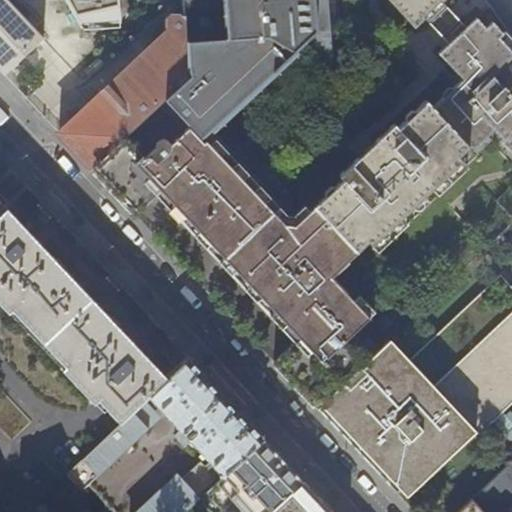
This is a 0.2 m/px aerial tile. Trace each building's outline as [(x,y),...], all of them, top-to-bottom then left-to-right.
[(183,7),(172,7),(163,18),(164,24),(168,27),(98,92),(40,33),(52,21),(39,8),(27,19),(8,0),(0,0),(0,67),(34,104),(74,146),(93,166),(165,96),(187,74),(185,36),(183,7)] [(71,0),(82,15),(121,13),(120,0),(71,0)] [(457,156),(468,146),(471,150),(497,128),(505,137),(502,139),(511,150),(511,49),(500,35),(504,32),(491,19),(485,25),(475,14),(462,25),(463,26),(436,50),(459,76),(428,104),(425,101),(397,127),(394,124),(374,142),(378,145),(360,162),(356,158),(337,177),(340,181),(299,218),(284,218),(208,134),(298,49),(315,66),(314,71),(316,75),(319,76),(323,75),(333,86),(347,72),(340,0),(221,0),(224,33),(185,36),(187,74),(165,96),(93,166),(129,204),(135,210),(161,187),(216,245),(272,304),(301,335),(275,359),(300,386),(319,405),(367,361),(346,339),(370,317),(331,275),(366,242),(369,245),(461,160),(457,156)] [(392,0),(413,24),(424,14),(423,13),(437,0),(392,0)] [(0,215),(9,207),(0,198),(0,215)] [(9,207),(0,215),(0,301),(8,311),(12,307),(66,364),(62,368),(94,402),(98,398),(120,421),(132,409),(149,394),(168,376),(128,334),(93,297),(37,238),(9,207)] [(408,492),(477,427),(481,431),(494,419),(499,414),(511,402),(511,283),(510,281),(511,279),(511,273),(508,269),(412,357),(393,336),(367,361),(319,405),(335,423),(398,489),(402,485),(408,492)] [(168,376),(149,394),(182,430),(177,435),(188,447),(193,442),(211,461),(206,465),(202,461),(147,511),(120,511),(90,482),(150,428),(132,409),(120,421),(62,475),(83,511),(183,511),(201,496),(263,437),(251,424),(222,393),(199,369),(188,357),(168,376)] [(511,409),(511,408),(502,417),(499,414),(494,419),(511,438),(511,409)] [(263,437),(201,496),(216,511),(220,511),(234,500),(245,511),(267,511),(303,479),(276,450),(263,437)] [(511,511),(511,460),(507,462),(508,467),(459,511),(511,511)] [(303,479),(267,511),(333,511),(323,500),(303,479)]
